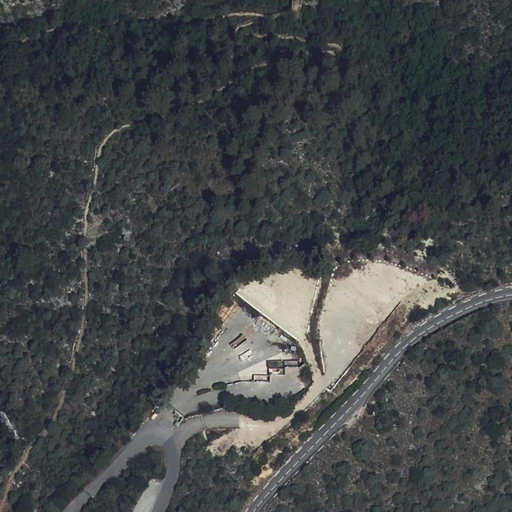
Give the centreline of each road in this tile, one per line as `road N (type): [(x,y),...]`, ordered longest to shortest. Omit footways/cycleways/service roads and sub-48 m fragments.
road 1 (tertiary): [(511,296),(458,312),(406,345),(253,511)]
road 2 (residential): [(157,511),(172,472),(172,447),(162,433),(148,436),(71,511)]
